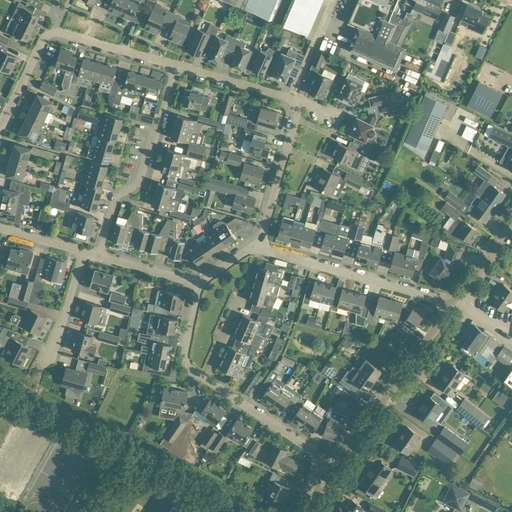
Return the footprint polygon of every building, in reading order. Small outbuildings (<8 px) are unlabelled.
[(112,0),(108,10),(120,15),(126,0),(112,0)] [(126,0),(120,15),(132,20),(137,9),(143,12),(147,3),(148,0),(126,0)] [(201,0),(199,0),(198,3),(200,9),(204,10),(208,3),(201,0)] [(277,22),(308,35),(322,0),(242,0),(240,6),(276,22),(276,23),(277,22)] [(418,11),(423,0),(405,0),(405,2),(414,6),(412,8),(410,14),(407,12),(404,20),(400,18),(392,14),(390,20),(397,23),(390,40),(402,46),(411,23),(412,24),(416,16),(418,11)] [(442,0),(423,0),(418,11),(437,19),(441,10),(438,9),(442,0)] [(18,21),(34,28),(40,16),(25,8),(26,5),(19,2),(16,9),(22,12),(18,21)] [(166,11),(161,9),(162,5),(156,2),(145,28),(157,34),(161,25),(167,27),(173,13),(167,11),(166,11)] [(460,21),(459,24),(466,27),(468,24),(469,21),(476,24),(474,27),(475,28),(483,31),(489,18),(481,14),(482,11),(467,4),(463,14),(460,21)] [(191,22),(185,20),(179,17),(179,16),(173,13),(167,27),(173,30),(169,39),(182,44),(191,22)] [(445,13),(438,30),(448,34),(449,30),(455,17),(445,13)] [(380,18),(373,34),(389,41),(390,40),(397,23),(390,20),(389,22),(383,20),(380,18)] [(28,41),(34,28),(18,21),(14,29),(8,26),(4,33),(11,36),(12,33),(28,41)] [(192,55),(198,58),(198,56),(200,57),(208,38),(214,41),(216,35),(217,35),(220,27),(211,23),(207,31),(211,32),(210,34),(198,29),(188,51),(193,54),(192,55)] [(390,40),(389,41),(373,34),(358,28),(348,50),(395,70),(405,48),(401,46),(402,46),(390,40)] [(290,39),(293,33),(284,29),(281,36),(290,39)] [(447,52),(450,47),(451,47),(456,34),(449,30),(448,34),(443,44),(441,50),(447,52)] [(0,41),(7,45),(10,38),(0,33),(0,41)] [(206,57),(218,63),(223,52),(229,55),(236,39),(227,35),(225,39),(216,35),(214,41),(206,57)] [(242,70),(244,71),(248,62),(253,51),(244,48),(246,43),(236,39),(229,55),(236,58),(232,66),(236,67),(236,69),(242,72),(242,70)] [(428,58),(435,61),(442,46),(435,43),(428,58)] [(255,47),(253,51),(248,62),(254,65),(252,70),(253,70),(253,72),(260,74),(264,75),(266,72),(275,50),(269,48),(265,52),(255,47)] [(17,58),(6,52),(0,49),(0,68),(10,73),(17,58)] [(61,49),(56,66),(64,68),(63,72),(66,73),(62,86),(64,89),(68,90),(70,82),(74,84),(76,83),(79,76),(79,75),(73,73),(77,57),(72,56),(73,52),(61,49)] [(286,81),(293,65),(300,68),(305,55),(289,49),(286,55),(280,53),(274,68),(276,69),(273,75),(277,77),(276,79),(281,82),(282,79),(286,81)] [(318,50),(312,64),(320,68),(326,53),(318,50)] [(79,75),(79,76),(90,79),(95,62),(93,62),(90,61),(89,59),(86,58),(85,59),(83,59),(79,75)] [(95,62),(90,79),(101,82),(105,65),(104,65),(101,64),(100,62),(97,62),(96,62),(95,62)] [(105,65),(101,82),(111,85),(109,93),(108,96),(115,97),(120,78),(115,76),(117,68),(112,67),(111,65),(108,65),(107,65),(105,65)] [(120,78),(115,97),(121,99),(122,95),(129,97),(133,98),(135,92),(140,75),(138,74),(135,74),(134,72),(131,71),(130,72),(128,72),(126,80),(120,78)] [(317,72),(307,91),(324,99),(324,97),(326,97),(329,90),(328,90),(333,80),(317,72)] [(365,81),(349,73),(337,97),(344,100),(343,102),(350,105),(351,104),(353,105),(356,99),(358,101),(362,92),(360,91),(365,81)] [(140,75),(135,92),(144,94),(146,95),(151,78),(149,78),(146,77),(145,75),(142,74),(141,75),(140,75)] [(146,95),(144,101),(158,104),(159,98),(157,97),(162,81),(157,80),(156,78),(153,78),(152,78),(151,78),(146,95)] [(57,89),(52,86),(43,82),(39,89),(54,96),(57,89)] [(490,118),(493,111),(502,93),(480,82),(470,100),(467,106),(490,118)] [(206,111),(208,104),(210,98),(191,92),(191,90),(187,89),(187,90),(185,91),(183,95),(185,95),(183,104),(206,111)] [(425,95),(405,142),(427,151),(442,117),(450,121),(453,115),(454,115),(458,107),(427,91),(425,95)] [(378,105),(393,101),(391,92),(371,97),(373,106),(378,105)] [(33,105),(48,112),(53,102),(37,94),(33,105)] [(226,123),(230,105),(233,96),(226,94),(219,121),(226,123)] [(404,106),(410,105),(408,98),(403,99),(393,101),(378,105),(380,112),(387,110),(389,116),(398,114),(396,108),(404,106)] [(44,122),(48,112),(33,105),(28,114),(44,122)] [(280,113),(256,106),(252,122),(276,129),(280,113)] [(139,120),(141,114),(130,110),(128,117),(139,120)] [(77,118),(78,119),(96,124),(98,117),(79,112),(77,118)] [(226,122),(246,128),(248,119),(228,113),(226,122)] [(375,113),(369,114),(366,121),(357,117),(353,125),(351,126),(349,129),(350,132),(349,133),(365,141),(368,135),(371,137),(374,135),(376,132),(374,129),(372,128),(377,118),(375,113)] [(39,132),(44,122),(28,114),(23,124),(39,132)] [(119,130),(122,119),(107,114),(104,126),(119,130)] [(139,120),(152,124),(154,117),(141,114),(139,120)] [(217,127),(219,121),(199,115),(197,121),(178,115),(174,127),(191,131),(198,133),(199,134),(202,123),(217,127)] [(78,119),(77,118),(74,117),(71,127),(66,126),(66,128),(70,129),(75,131),(78,119)] [(34,142),(39,132),(23,124),(18,134),(34,142)] [(463,136),(473,140),(478,129),(467,125),(463,136)] [(116,141),(119,130),(104,126),(101,136),(99,136),(116,141)] [(494,127),(489,137),(507,145),(511,147),(511,157),(507,166),(507,167),(511,170),(511,169),(511,134),(494,126),(494,127)] [(174,127),(171,138),(188,143),(190,143),(195,145),(195,143),(198,133),(191,131),(174,127)] [(251,141),(247,152),(267,157),(270,148),(268,147),(269,143),(266,142),(268,136),(243,129),(241,138),(251,141)] [(116,141),(99,136),(96,147),(112,152),(115,141),(116,141)] [(58,141),(56,150),(64,153),(67,143),(58,141)] [(383,157),(363,147),(354,142),(351,149),(338,142),(332,156),(348,164),(347,165),(357,170),(365,155),(374,160),(380,163),(383,157)] [(190,143),(186,156),(203,161),(207,146),(195,143),(195,145),(190,143)] [(11,155),(28,160),(31,149),(15,144),(11,155)] [(108,163),(112,152),(96,147),(93,159),(108,163)] [(392,148),(385,150),(387,158),(394,156),(392,148)] [(192,160),(184,158),(185,154),(168,149),(165,160),(189,167),(192,160)] [(435,150),(430,160),(436,163),(440,152),(435,150)] [(242,157),(229,153),(221,151),(219,158),(227,161),(226,162),(240,165),(242,157)] [(25,170),(28,160),(11,155),(9,165),(25,170)] [(189,168),(189,167),(165,160),(162,172),(180,177),(179,183),(193,187),(195,181),(185,178),(189,167),(189,168)] [(104,177),(107,166),(92,161),(89,173),(104,177)] [(449,167),(441,161),(438,166),(446,172),(449,167)] [(254,188),(255,182),(260,184),(264,170),(244,164),(240,178),(246,180),(245,185),(254,188)] [(22,181),(25,170),(9,165),(5,176),(22,181)] [(506,194),(498,188),(487,181),(492,174),(478,165),(474,171),(485,179),(475,193),(477,195),(482,199),(496,209),(506,194)] [(340,176),(332,173),(323,168),(314,187),(331,195),(340,176)] [(70,173),(66,172),(62,171),(60,177),(68,179),(71,180),(72,176),(69,175),(70,173)] [(359,189),(364,180),(348,172),(343,181),(359,189)] [(101,188),(104,177),(89,173),(86,184),(103,189),(103,188),(101,188)] [(241,195),(243,187),(229,183),(210,177),(207,188),(226,193),(225,197),(235,200),(233,207),(242,210),(252,213),(256,199),(241,195)] [(70,187),(72,181),(65,179),(63,185),(70,187)] [(31,186),(27,184),(14,181),(12,191),(3,189),(0,200),(21,204),(28,205),(31,194),(29,194),(31,186)] [(191,193),(193,187),(179,183),(177,188),(158,183),(155,194),(179,201),(182,190),(191,193)] [(100,200),(103,189),(86,184),(87,184),(84,195),(100,200)] [(51,198),(57,200),(59,191),(57,188),(54,187),(51,198)] [(459,209),(464,202),(450,191),(448,193),(443,189),(439,194),(444,198),(459,209)] [(155,194),(152,205),(169,210),(169,209),(171,210),(176,211),(179,201),(155,194)] [(300,202),(301,198),(287,194),(285,201),(296,204),(296,201),(300,202)] [(301,198),(300,202),(306,204),(308,195),(302,194),(301,198)] [(96,211),(100,200),(84,195),(82,201),(78,200),(77,205),(96,211)] [(485,223),(496,209),(482,199),(477,195),(467,208),(473,212),(472,214),(485,223)] [(70,204),(57,200),(51,198),(49,206),(68,211),(70,204)] [(325,211),(326,205),(327,201),(322,199),(317,213),(319,214),(318,220),(322,221),(325,211)] [(20,210),(21,204),(0,200),(0,202),(0,210),(20,215),(21,211),(20,210)] [(447,235),(466,242),(467,240),(471,243),(477,234),(477,230),(458,217),(461,212),(446,202),(440,209),(455,220),(446,232),(447,235)] [(42,208),(40,214),(37,224),(43,226),(48,210),(42,208)] [(171,210),(169,216),(190,223),(191,219),(192,216),(176,211),(171,210)] [(111,240),(123,244),(124,239),(130,241),(138,212),(133,211),(124,225),(116,223),(115,227),(114,229),(113,234),(112,235),(111,240)] [(78,223),(76,230),(93,235),(96,223),(93,222),(95,217),(77,212),(75,222),(78,223)] [(145,250),(150,233),(142,230),(143,214),(138,212),(130,241),(135,243),(134,247),(145,250)] [(288,241),(293,224),(294,220),(283,217),(277,238),(288,241)] [(242,223),(243,220),(235,218),(227,224),(226,223),(219,221),(213,225),(216,231),(226,245),(236,238),(233,233),(239,229),(246,231),(247,225),(242,223)] [(53,222),(45,220),(43,228),(51,230),(53,222)] [(164,251),(172,222),(167,221),(159,235),(150,233),(145,250),(157,254),(158,249),(164,251)] [(322,221),(319,231),(325,232),(321,249),(332,252),(337,236),(336,236),(339,225),(322,221)] [(180,260),(181,258),(185,242),(177,240),(177,223),(172,222),(164,251),(169,252),(168,257),(180,260)] [(354,238),(358,225),(352,223),(351,227),(348,237),(354,238)] [(300,243),(304,227),(293,224),(288,241),(289,241),(289,240),(300,243)] [(348,237),(351,227),(339,224),(339,225),(336,236),(337,236),(332,252),(337,254),(337,256),(342,258),(348,239),(348,237)] [(361,240),(362,234),(364,227),(358,225),(354,238),(361,240)] [(311,246),(316,230),(304,227),(300,243),(311,246)] [(374,237),(372,243),(383,247),(389,248),(393,235),(391,234),(380,231),(376,230),(374,237)] [(226,245),(216,231),(207,237),(217,251),(226,245)] [(372,243),(374,237),(362,234),(361,240),(360,242),(355,259),(366,262),(371,245),(372,243)] [(393,235),(389,248),(395,250),(399,237),(393,235)] [(207,257),(217,251),(207,237),(198,243),(207,257)] [(427,246),(429,239),(423,237),(421,244),(418,256),(424,258),(427,246)] [(434,237),(429,244),(435,248),(440,242),(434,237)] [(197,264),(207,257),(198,243),(188,250),(197,264)] [(371,245),(366,262),(378,265),(383,249),(371,245)] [(463,250),(453,246),(450,245),(445,257),(443,259),(441,258),(436,264),(430,272),(435,276),(433,281),(440,283),(441,281),(442,282),(453,267),(451,265),(455,261),(458,262),(463,250)] [(417,259),(412,257),(414,250),(408,248),(406,255),(401,272),(412,275),(417,259)] [(11,249),(9,258),(6,268),(27,274),(33,253),(24,250),(23,252),(11,249)] [(401,272),(406,255),(395,252),(390,269),(401,272)] [(45,269),(38,267),(35,280),(41,282),(43,277),(61,282),(67,262),(48,257),(45,269)] [(259,267),(255,278),(280,285),(281,280),(275,278),(277,272),(277,270),(278,265),(268,262),(266,262),(265,267),(264,268),(259,267)] [(109,293),(111,285),(114,275),(95,270),(90,287),(109,293)] [(128,282),(134,284),(137,277),(130,274),(128,282)] [(299,291),(303,278),(297,276),(293,289),(299,291)] [(277,296),(280,285),(255,278),(252,289),(270,294),(277,296)] [(12,297),(29,301),(31,294),(34,282),(24,279),(20,293),(13,291),(12,297)] [(321,301),(326,284),(315,281),(310,298),(321,301)] [(332,304),(335,291),(336,287),(326,284),(321,301),(331,304),(330,307),(331,307),(332,304)] [(511,290),(503,284),(499,290),(497,288),(488,300),(503,311),(508,306),(506,304),(510,299),(511,300),(511,290)] [(149,303),(147,310),(154,312),(170,315),(171,308),(177,310),(178,304),(180,304),(182,295),(173,293),(174,286),(166,285),(165,292),(159,290),(156,305),(149,303)] [(252,289),(249,301),(263,305),(272,307),(277,297),(277,296),(270,294),(252,289)] [(349,310),(354,292),(342,289),(341,293),(335,291),(332,304),(331,307),(337,309),(337,306),(349,310)] [(366,320),(372,299),(366,297),(366,295),(354,292),(349,310),(356,312),(356,323),(364,326),(366,319),(366,320)] [(111,293),(109,300),(112,301),(124,305),(126,297),(111,293)] [(31,294),(29,301),(36,304),(38,296),(31,294)] [(29,301),(12,297),(9,296),(7,304),(26,309),(29,301)] [(386,319),(391,299),(379,296),(378,301),(372,299),(366,320),(367,320),(368,321),(369,322),(370,323),(371,324),(372,324),(373,324),(375,324),(376,323),(377,322),(378,322),(378,321),(379,320),(380,317),(386,319)] [(401,326),(411,311),(402,305),(403,303),(391,299),(386,319),(397,322),(397,325),(401,326)] [(296,302),(290,300),(288,308),(294,310),(296,302)] [(112,301),(109,310),(129,316),(131,307),(124,305),(112,301)] [(107,308),(95,304),(86,302),(80,319),(97,324),(100,312),(106,314),(107,308)] [(411,311),(401,326),(403,327),(411,333),(423,317),(412,309),(411,311)] [(19,318),(16,325),(23,328),(23,327),(38,334),(46,317),(31,310),(25,321),(19,318)] [(292,312),(288,311),(286,315),(285,314),(283,320),(289,323),(291,317),(292,312)] [(147,330),(147,334),(169,338),(171,332),(175,333),(177,319),(167,317),(150,314),(149,322),(155,323),(153,331),(147,330)] [(243,314),(238,325),(263,336),(269,324),(267,323),(269,317),(266,315),(259,314),(256,320),(243,314)] [(238,325),(233,336),(247,342),(244,347),(250,349),(256,352),(263,336),(238,325)] [(22,365),(31,348),(17,341),(20,334),(8,329),(3,327),(0,333),(0,340),(2,347),(7,350),(4,356),(22,365)] [(468,338),(460,350),(470,357),(473,352),(474,352),(475,351),(480,354),(487,345),(499,353),(496,357),(510,367),(511,364),(511,351),(504,345),(504,346),(492,338),(494,336),(492,335),(484,329),(483,331),(477,327),(473,328),(472,329),(466,337),(468,338)] [(126,339),(119,337),(100,331),(98,339),(117,344),(117,343),(124,345),(126,339)] [(93,337),(86,335),(77,332),(72,350),(86,354),(85,357),(93,359),(95,350),(90,349),(93,337)] [(170,357),(172,345),(168,344),(169,338),(152,335),(140,332),(138,339),(146,341),(145,343),(143,343),(141,352),(151,354),(170,357)] [(384,360),(389,354),(376,345),(371,351),(384,360)] [(250,349),(244,347),(242,351),(229,346),(224,357),(241,365),(249,368),(256,352),(250,349)] [(274,360),(278,352),(272,350),(268,357),(274,360)] [(358,369),(375,381),(382,371),(379,369),(383,362),(375,357),(368,351),(363,358),(365,359),(358,369)] [(167,370),(170,357),(151,354),(150,359),(145,359),(143,371),(158,374),(160,373),(161,368),(167,370)] [(287,365),(289,359),(282,355),(278,361),(287,365)] [(236,376),(241,365),(224,357),(219,368),(236,376)] [(87,374),(84,383),(88,384),(92,371),(104,375),(106,367),(98,364),(90,362),(88,370),(87,374)] [(454,365),(452,365),(451,365),(451,366),(448,366),(446,370),(446,372),(437,384),(450,394),(454,389),(458,392),(463,385),(464,386),(470,378),(464,374),(457,369),(457,367),(454,365)] [(347,371),(341,379),(344,381),(342,383),(350,389),(350,388),(360,395),(364,389),(368,391),(375,381),(358,369),(353,366),(349,372),(347,371)] [(67,368),(62,385),(68,387),(66,394),(74,397),(79,398),(81,390),(82,391),(82,390),(84,383),(87,374),(67,368)] [(250,384),(255,387),(263,376),(258,372),(250,384)] [(317,372),(317,373),(314,378),(321,383),(324,377),(321,375),(321,374),(317,372)] [(275,377),(273,380),(268,376),(258,390),(264,394),(261,397),(272,404),(285,384),(275,377)] [(289,411),(299,397),(301,395),(285,384),(272,404),(282,411),(284,408),(289,411)] [(335,386),(332,384),(330,388),(333,390),(332,390),(339,395),(342,390),(336,385),(335,386)] [(184,412),(186,402),(188,392),(164,388),(161,405),(168,407),(168,409),(184,412)] [(357,399),(349,393),(344,389),(339,396),(344,399),(353,405),(357,399)] [(443,406),(437,402),(429,396),(416,414),(430,423),(443,406)] [(206,420),(215,426),(225,410),(219,406),(220,403),(211,397),(208,402),(204,399),(205,398),(204,397),(192,415),(193,415),(204,422),(206,420)] [(303,425),(314,410),(303,403),(304,401),(299,397),(289,411),(295,415),(292,418),(303,425)] [(457,409),(481,428),(489,417),(465,398),(457,409)] [(326,424),(329,417),(325,415),(323,417),(314,410),(303,425),(313,432),(321,420),(326,424)] [(335,440),(338,429),(339,429),(339,430),(349,416),(348,416),(347,417),(331,411),(329,416),(329,417),(326,424),(322,436),(335,440)] [(168,449),(173,443),(187,422),(179,416),(165,437),(161,444),(168,449)] [(253,438),(249,435),(254,428),(244,421),(243,423),(237,419),(227,434),(242,444),(247,448),(253,438)] [(422,437),(415,432),(407,427),(395,444),(408,454),(413,447),(414,448),(422,437)] [(437,438),(456,452),(460,455),(468,444),(445,427),(437,438)] [(209,446),(218,434),(211,429),(203,442),(209,446)] [(217,452),(227,437),(219,432),(218,434),(209,446),(217,452)] [(246,449),(252,454),(260,443),(253,438),(247,448),(246,449)] [(447,465),(456,452),(437,438),(428,451),(447,465)] [(279,466),(286,470),(295,474),(300,463),(285,455),(287,451),(275,445),(266,462),(278,468),(279,466)] [(249,468),(252,462),(241,457),(237,462),(249,468)] [(370,469),(359,485),(367,491),(373,495),(392,469),(384,463),(375,457),(368,468),(370,469)] [(413,476),(418,466),(402,458),(397,467),(413,476)] [(286,479),(277,475),(273,472),(268,482),(273,485),(268,494),(283,502),(290,489),(283,485),(286,479)] [(461,511),(470,493),(452,484),(442,502),(454,508),(452,511),(459,511),(460,511),(461,511)] [(472,493),(469,499),(479,505),(483,498),(472,493)] [(359,511),(362,508),(351,500),(347,507),(342,503),(338,509),(335,511),(359,511)] [(185,511),(174,503),(167,511),(185,511)] [(388,511),(383,509),(371,503),(366,511),(369,511),(388,511)]
